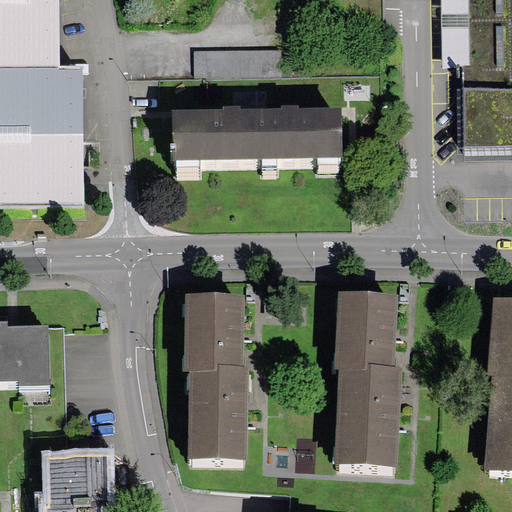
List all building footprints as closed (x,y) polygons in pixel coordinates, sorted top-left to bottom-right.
[(0,0),(0,8),(50,8),(49,0),(0,0)] [(335,0),(342,10),(363,23),(383,25),(381,0),(335,0)] [(511,0),(430,0),(432,85),(511,82),(511,102),(455,104),(457,158),(511,156),(511,0)] [(0,8),(0,218),(73,218),(72,82),(50,82),(50,8),(0,8)] [(277,99),(277,57),(191,58),(191,100),(277,99)] [(334,127),(251,129),(252,174),(335,172),(334,127)] [(251,129),(162,132),(163,177),(252,174),(251,129)] [(386,385),(389,315),(328,312),(325,382),(386,385)] [(511,314),(486,313),(481,385),(511,386),(511,314)] [(234,384),(234,314),(174,314),(173,384),(234,384)] [(8,396),(41,396),(40,338),(7,338),(8,396)] [(325,382),(321,482),(390,485),(394,385),(386,385),(325,382)] [(177,473),(242,474),(241,384),(234,384),(173,384),(177,473)] [(511,386),(481,385),(475,487),(511,489),(511,386)] [(107,511),(105,467),(34,471),(36,511),(107,511)]
